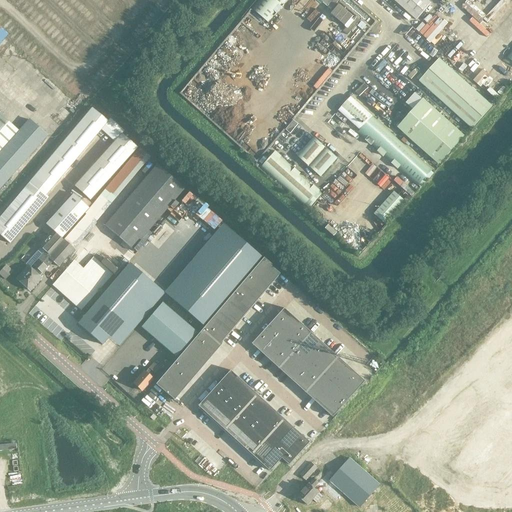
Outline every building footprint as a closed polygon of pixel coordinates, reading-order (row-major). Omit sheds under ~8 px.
[(287,0),(258,0),(252,9),(269,23),(287,0)] [(429,7),(422,0),(390,0),(414,23),(429,7)] [(0,43),(9,34),(0,24),(0,43)] [(493,106),(440,58),(424,76),(420,73),(417,78),(420,81),(419,81),(472,129),(493,106)] [(413,109),(398,126),(440,164),(464,137),(415,93),(406,103),(413,109)] [(351,97),(338,110),(360,130),(358,132),(419,188),(434,171),(351,97)] [(92,108),(29,182),(46,196),(107,122),(92,108)] [(0,189),(48,133),(29,117),(20,129),(0,112),(0,189)] [(137,147),(120,133),(73,187),(90,201),(137,147)] [(314,137),(297,156),(321,177),(337,158),(314,137)] [(42,263),(46,267),(47,268),(53,261),(58,267),(97,223),(95,222),(150,157),(139,148),(85,213),(86,214),(63,240),(62,239),(61,241),(42,263)] [(320,190),(276,151),(261,167),(305,207),(320,190)] [(188,192),(185,188),(157,164),(104,225),(133,249),(180,194),(184,198),(188,192)] [(0,216),(0,235),(10,244),(48,198),(29,182),(0,216)] [(407,202),(394,191),(374,214),(386,225),(407,202)] [(87,207),(73,194),(45,224),(53,231),(39,246),(45,251),(37,259),(42,263),(61,241),(60,240),(87,207)] [(215,229),(223,219),(203,204),(195,213),(215,229)] [(202,325),(260,257),(230,231),(171,299),(202,325)] [(80,310),(112,275),(83,249),(52,285),(80,310)] [(174,400),(281,274),(263,258),(155,384),(174,400)] [(16,279),(22,285),(42,263),(37,259),(32,265),(33,266),(30,269),(27,266),(16,279)] [(7,263),(0,270),(0,273),(6,279),(14,270),(7,263)] [(42,263),(22,285),(29,291),(40,278),(38,276),(46,267),(42,263)] [(153,284),(129,263),(77,324),(102,345),(108,337),(153,284)] [(153,284),(108,337),(118,345),(163,293),(153,284)] [(142,326),(176,356),(197,332),(163,302),(142,326)] [(285,308),(253,344),(333,417),(366,381),(285,308)] [(150,378),(159,368),(153,363),(144,373),(143,371),(133,384),(141,391),(151,379),(150,378)] [(252,376),(243,368),(227,386),(236,394),(252,376)] [(261,385),(252,376),(236,394),(246,403),(261,385)] [(271,393),(261,385),(246,403),(255,411),(271,393)] [(279,401),(271,393),(255,411),(264,419),(279,401)] [(227,408),(218,400),(202,418),(211,426),(227,408)] [(289,409),(279,401),(264,419),(273,427),(289,409)] [(235,415),(227,408),(211,426),(219,433),(235,415)] [(297,417),(289,409),(273,427),(281,435),(297,417)] [(244,423),(235,415),(219,433),(228,441),(244,423)] [(309,427),(297,417),(281,435),(293,445),(309,427)] [(253,431),(244,423),(228,441),(237,449),(253,431)] [(317,434),(309,427),(293,445),(301,452),(317,434)] [(262,440),(253,431),(237,449),(246,457),(262,440)] [(268,445),(262,440),(246,457),(252,463),(268,445)] [(277,454),(268,445),(252,463),(261,471),(277,454)] [(261,471),(270,479),(286,462),(277,454),(261,471)] [(300,474),(309,484),(298,496),(307,505),(313,499),(317,503),(323,496),(319,493),(322,488),(337,501),(341,496),(333,489),(336,486),(361,508),(381,485),(350,457),(334,474),(330,470),(329,471),(321,463),(317,468),(311,462),(300,474)]
